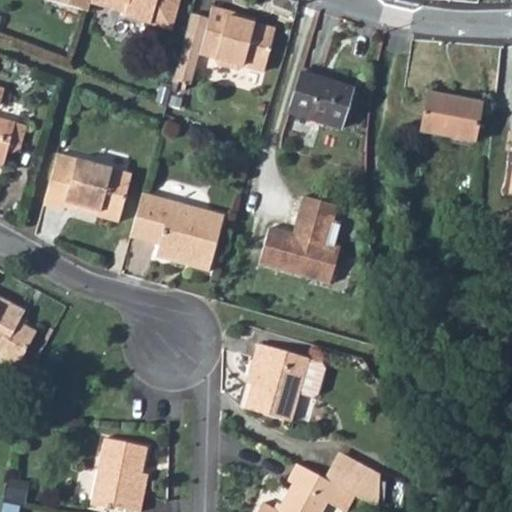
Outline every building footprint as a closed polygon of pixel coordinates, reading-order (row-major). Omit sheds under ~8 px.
[(99,0),(122,6),(121,11),(167,24),(174,0),(99,0)] [(187,77),(196,46),(211,51),(215,58),(234,63),(239,58),(261,64),(272,25),(252,19),(253,14),(207,1),(197,42),(180,38),(170,72),(187,77)] [(304,61),(291,107),(341,121),(355,75),(304,61)] [(430,96),(425,136),(479,144),(484,103),(430,96)] [(0,156),(4,142),(11,144),(17,140),(22,117),(0,111),(0,156)] [(53,145),(39,197),(60,202),(62,199),(79,204),(81,199),(102,204),(101,210),(115,214),(128,166),(53,145)] [(366,165),(356,165),(355,180),(366,181),(366,165)] [(138,184),(126,227),(156,235),(153,247),(204,262),(219,206),(138,184)] [(332,195),(298,186),(290,217),(294,218),(292,225),(264,217),(253,254),(324,274),(335,238),(328,236),(334,215),(328,213),(332,195)] [(81,199),(79,204),(101,210),(102,204),(81,199)] [(0,342),(1,343),(0,344),(0,351),(17,361),(38,322),(18,311),(24,300),(0,286),(0,342)] [(260,349),(253,372),(246,397),(293,411),(302,381),(314,384),(319,381),(327,356),(324,351),(311,347),(312,346),(259,331),(254,348),(260,349)] [(254,348),(247,370),(253,372),(260,349),(254,348)] [(143,487),(137,485),(142,464),(147,439),(105,429),(91,496),(111,500),(113,498),(140,504),(143,487)] [(347,445),(332,472),(348,481),(356,485),(362,487),(386,501),(389,468),(347,445)] [(332,472),(301,455),(291,473),(297,476),(281,504),(268,497),(259,511),(323,511),(333,495),(339,498),(348,481),(332,472)] [(142,464),(137,485),(143,487),(149,465),(142,464)] [(348,481),(339,498),(352,505),(362,487),(356,485),(348,481)]
